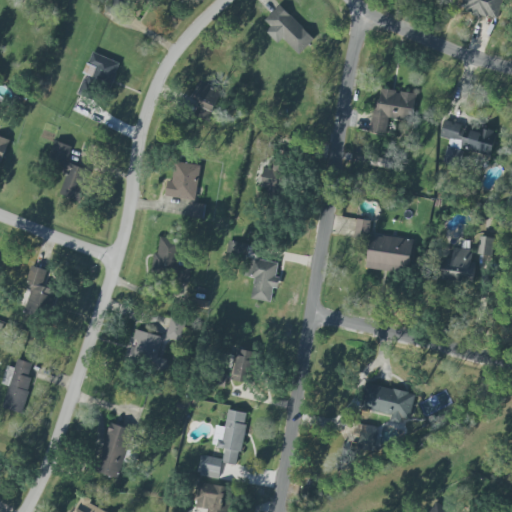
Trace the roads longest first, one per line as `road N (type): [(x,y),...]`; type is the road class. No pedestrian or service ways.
road 1 (residential): [(29,511),(61,445),(127,234),(157,82),(226,0)]
road 2 (residential): [(363,12),(278,511)]
road 3 (residential): [(511,369),(392,331),(308,315)]
road 4 (residential): [(348,0),(458,55),(511,71)]
road 5 (residential): [(118,262),(0,215)]
